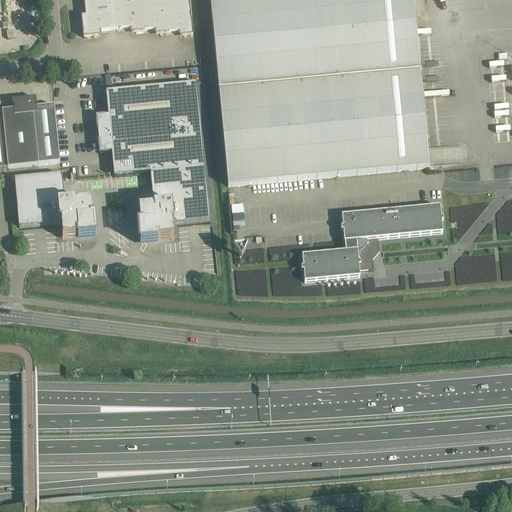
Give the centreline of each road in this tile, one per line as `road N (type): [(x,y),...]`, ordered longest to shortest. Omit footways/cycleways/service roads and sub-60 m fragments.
road 1 (secondary): [(511,328),(267,344),(0,315)]
road 2 (motorway): [(0,447),(511,420)]
road 3 (motorway): [(511,392),(232,413)]
road 4 (motorway): [(0,491),(269,465)]
road 5 (motorway): [(0,467),(269,465)]
road 6 (motorway): [(269,465),(511,446)]
road 7 (secondary): [(274,511),(511,485)]
road 8 (motorway): [(232,413),(0,396)]
road 9 (motorway): [(232,413),(0,422)]
road 10 (unknown): [(337,192),(243,200),(250,231),(325,224),(335,212)]
road 11 (unknown): [(442,0),(447,129),(511,131)]
road 12 (unknown): [(509,180),(337,192)]
road 13 (unknown): [(509,180),(455,252),(382,267)]
road 14 (unknown): [(54,52),(195,41)]
